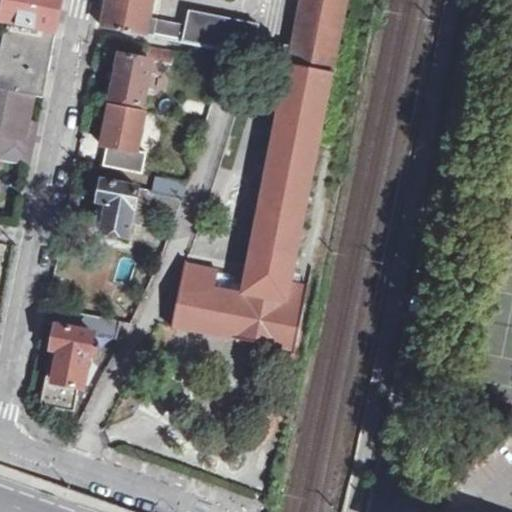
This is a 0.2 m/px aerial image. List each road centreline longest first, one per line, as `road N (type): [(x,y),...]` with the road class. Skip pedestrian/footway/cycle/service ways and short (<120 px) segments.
road 1 (residential): [(378,511),(486,0)]
road 2 (residential): [(36,241),(87,0)]
road 3 (residential): [(199,511),(0,438)]
road 4 (residential): [(0,410),(36,241)]
